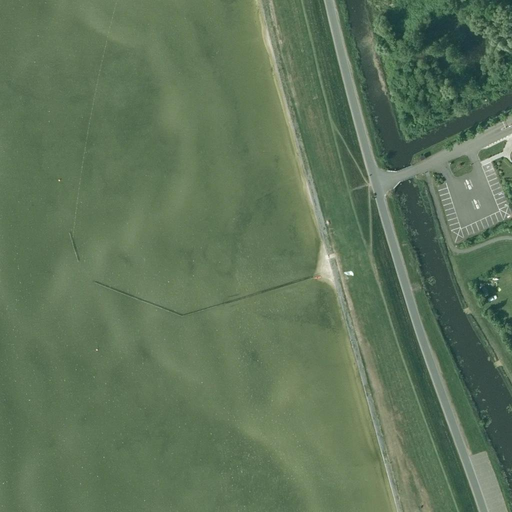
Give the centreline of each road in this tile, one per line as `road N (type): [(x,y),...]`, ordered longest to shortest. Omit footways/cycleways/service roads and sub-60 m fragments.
road 1 (tertiary): [(482,511),(374,181)]
road 2 (tertiary): [(374,181),(328,0)]
